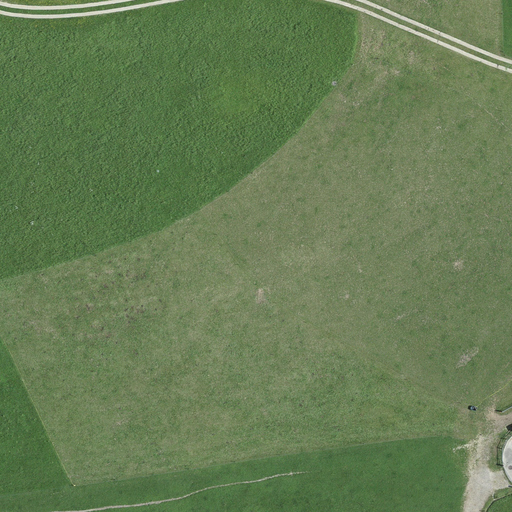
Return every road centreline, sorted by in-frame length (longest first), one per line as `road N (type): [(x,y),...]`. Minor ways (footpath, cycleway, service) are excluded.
road 1 (track): [(340,0),(511,66)]
road 2 (track): [(0,10),(81,13),(168,0)]
